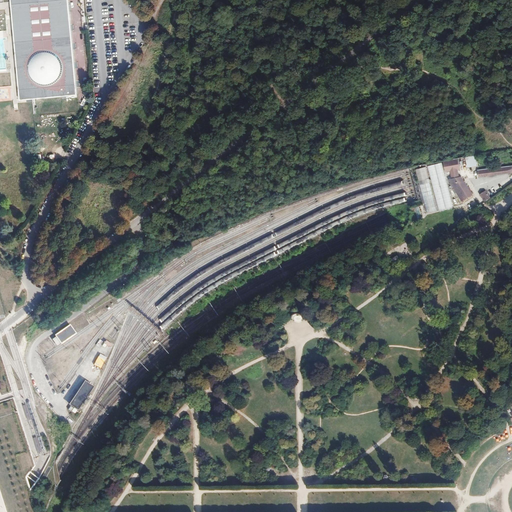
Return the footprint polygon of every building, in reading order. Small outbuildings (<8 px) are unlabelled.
[(13,0),(24,102),(78,96),(69,0),(13,0)] [(62,99),(62,106),(77,106),(77,98),(62,99)] [(465,157),(467,167),(477,166),(475,155),(465,157)] [(440,163),(414,169),(425,213),(451,206),(440,163)] [(458,175),(447,180),(461,200),(471,194),(458,175)] [(485,191),(480,194),(484,202),(489,199),(485,191)] [(70,324),(55,335),(62,343),(77,333),(70,324)] [(102,344),(108,348),(112,344),(106,340),(102,344)] [(94,386),(85,381),(69,404),(78,410),(94,386)]
